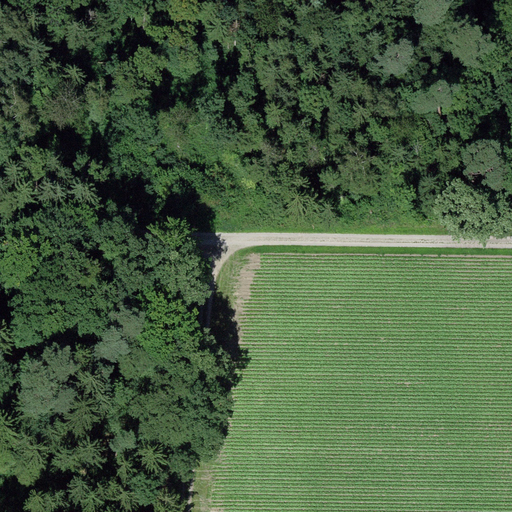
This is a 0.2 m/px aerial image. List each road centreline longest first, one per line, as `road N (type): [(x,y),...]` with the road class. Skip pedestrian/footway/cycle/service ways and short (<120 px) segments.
road 1 (track): [(511,240),(0,235)]
road 2 (track): [(183,511),(215,235)]
